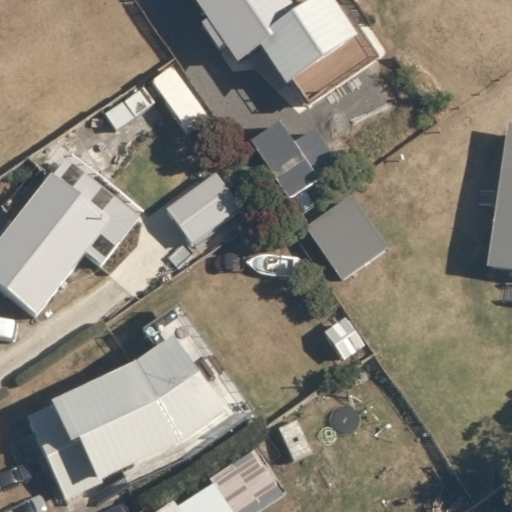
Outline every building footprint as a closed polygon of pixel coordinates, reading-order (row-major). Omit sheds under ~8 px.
[(261,58),(288,97),(360,47),(328,2),(298,21),(283,0),(187,0),(209,31),(203,35),(219,59),(225,54),(239,74),(261,58)] [(511,277),(511,130),(508,130),(487,274),(511,277)] [(80,200),(53,180),(0,248),(0,292),(39,322),(87,260),(103,273),(142,222),(92,184),(80,200)] [(389,254),(353,201),(306,233),(343,286),(389,254)] [(326,337),(346,366),(368,351),(347,322),(326,337)] [(184,454),(226,422),(175,348),(138,373),(29,422),(67,506),(184,454)] [(246,511),(282,487),(260,458),(180,511),(178,511),(175,507),(167,511),(246,511)]
